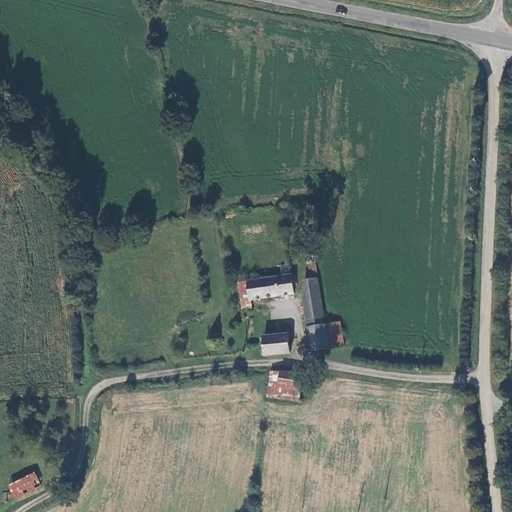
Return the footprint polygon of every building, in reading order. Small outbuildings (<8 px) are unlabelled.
[(294,294),(292,274),(240,281),(242,297),(249,296),(250,300),(294,294)] [(325,323),(319,279),(304,281),(306,290),(302,290),(311,351),(329,349),(325,323)] [(325,323),(329,349),(344,346),(340,321),(325,323)] [(266,356),(290,353),(286,327),(274,328),(275,335),(263,337),(266,356)] [(302,390),(304,374),(279,372),(278,388),(302,390)] [(14,499),(41,485),(33,471),(7,486),(14,499)]
